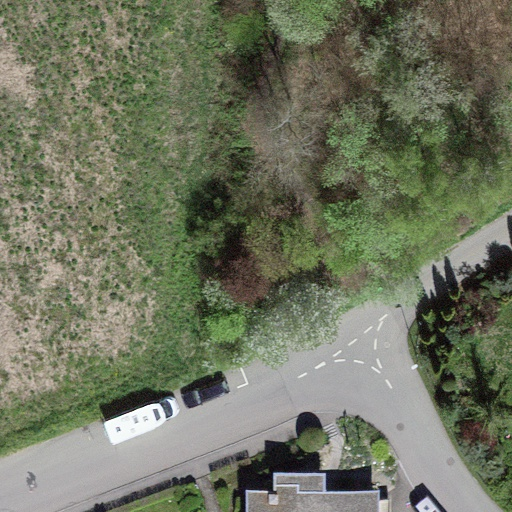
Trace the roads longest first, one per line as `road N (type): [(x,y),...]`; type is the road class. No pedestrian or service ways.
road 1 (residential): [(0,497),(363,353)]
road 2 (residential): [(466,511),(363,353)]
